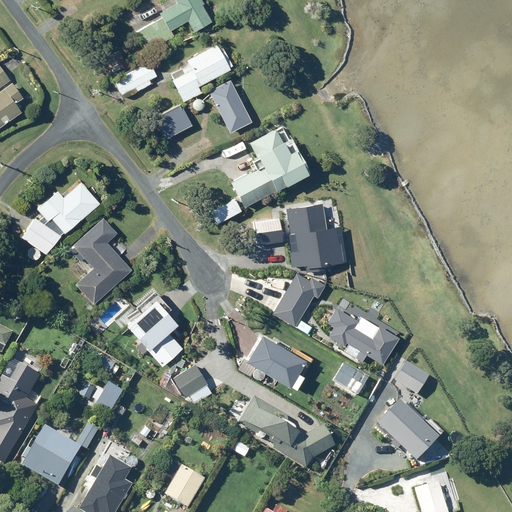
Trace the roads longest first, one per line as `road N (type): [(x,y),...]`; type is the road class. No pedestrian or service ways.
road 1 (residential): [(87,115),(169,210),(209,276)]
road 2 (residential): [(8,0),(87,115)]
